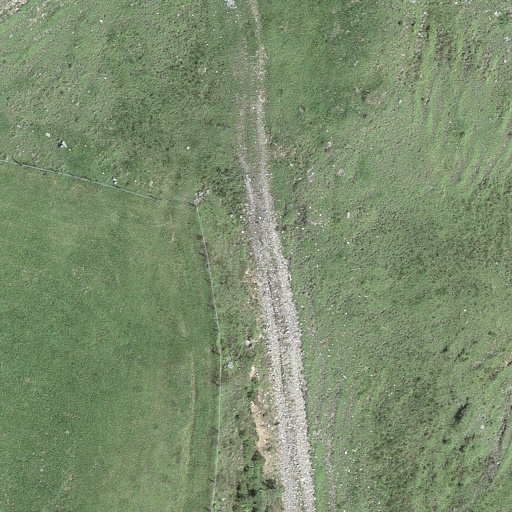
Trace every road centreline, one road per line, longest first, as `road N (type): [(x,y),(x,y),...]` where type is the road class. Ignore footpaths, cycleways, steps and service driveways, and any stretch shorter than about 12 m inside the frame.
road 1 (track): [(236,0),(248,36),(197,148),(186,213),(211,380),(203,511)]
road 2 (track): [(299,511),(248,36)]
